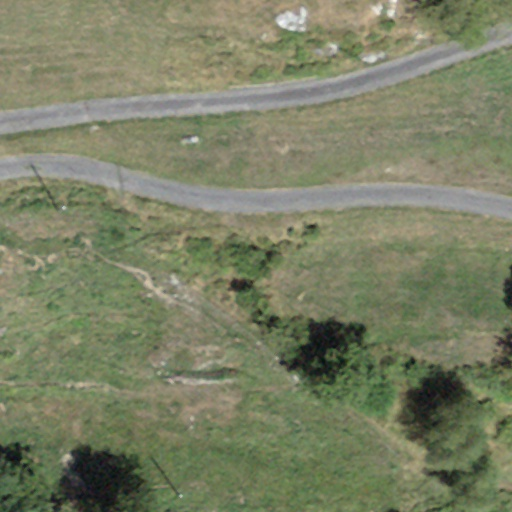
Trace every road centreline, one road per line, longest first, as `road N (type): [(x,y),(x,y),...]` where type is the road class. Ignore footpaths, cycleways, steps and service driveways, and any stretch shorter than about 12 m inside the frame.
road 1 (track): [(511,33),(353,84),(288,96),(0,122)]
road 2 (track): [(0,172),(88,170),(231,201),(376,194),(511,209)]
